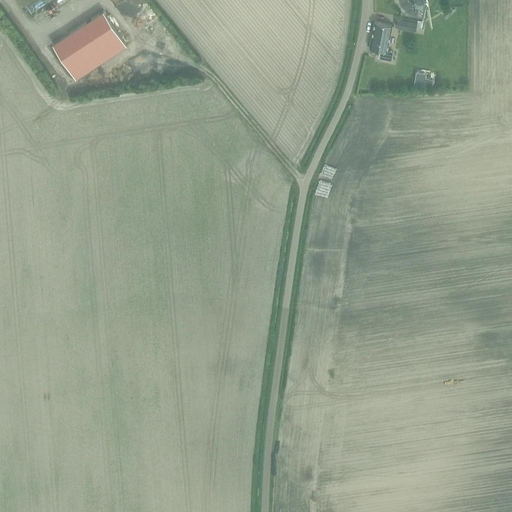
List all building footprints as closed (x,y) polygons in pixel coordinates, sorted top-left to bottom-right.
[(399,0),(400,4),(408,12),(417,16),(419,9),(426,10),(426,0),(399,0)] [(104,11),(51,46),(74,81),(127,46),(104,11)] [(415,32),(417,23),(397,19),(395,28),(415,32)] [(375,21),(369,47),(380,49),(378,58),(393,61),(394,52),(387,51),(392,25),(375,21)] [(424,77),(422,86),(431,88),(433,79),(424,77)]
